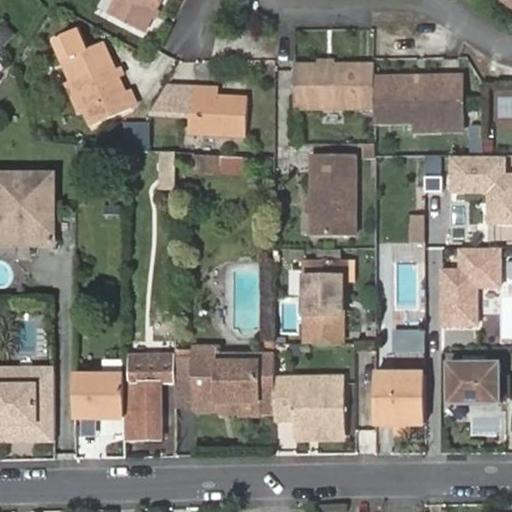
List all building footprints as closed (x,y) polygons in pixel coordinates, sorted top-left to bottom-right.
[(102,13),(109,0),(99,0),(95,9),(102,13)] [(116,0),(108,14),(144,35),(153,19),(157,11),(163,0),(116,0)] [(511,0),(497,0),(511,9),(511,0)] [(124,115),(93,52),(55,70),(86,134),(124,115)] [(376,77),(376,66),(333,67),(317,67),(296,68),(296,111),(376,112),(376,77)] [(418,78),(376,77),(376,112),(376,125),(416,125),(443,125),(443,134),(464,134),(464,78),(426,78),(426,84),(418,83),(418,78)] [(250,101),(214,99),(213,99),(213,105),(206,105),(206,91),(191,91),(165,91),(151,118),(191,118),(191,135),(249,137),(250,101)] [(213,99),(214,99),(214,91),(206,91),(206,105),(213,105),(213,99)] [(443,125),(416,125),(416,134),(443,134),(443,125)] [(174,191),(174,151),(157,151),(156,191),(174,191)] [(502,155),(452,154),(452,181),(492,182),(491,215),(511,215),(511,174),(501,174),(502,155)] [(125,155),(110,155),(110,167),(124,168),(125,155)] [(313,156),(314,239),(354,239),(355,156),(313,156)] [(198,159),(198,174),(220,173),(220,159),(198,159)] [(57,176),(0,175),(0,245),(56,246),(57,176)] [(407,214),(407,243),(422,244),(422,214),(407,214)] [(459,268),(442,267),(441,328),(477,328),(478,287),(502,287),(503,248),(459,247),(459,268)] [(344,330),(344,259),(304,259),(305,330),(344,330)] [(389,330),(388,353),(422,354),(423,330),(389,330)] [(175,383),(176,412),(195,413),(196,350),(175,350),(175,358),(175,383)] [(196,350),(195,413),(218,413),(218,418),(226,417),(226,404),(226,365),(219,364),(218,356),(218,350),(196,350)] [(240,404),(240,418),(259,418),(275,418),(276,404),(276,379),(276,350),(258,350),(258,356),(258,364),(226,365),(226,404),(240,404)] [(258,356),(226,356),(226,365),(258,364),(258,356)] [(161,383),(175,383),(175,358),(132,358),(132,383),(128,383),(128,441),(161,440),(161,383)] [(499,365),(451,365),(451,403),(499,403),(499,365)] [(57,371),(0,372),(0,427),(57,426),(57,371)] [(393,373),(377,374),(376,424),(394,424),(408,424),(425,424),(425,373),(393,373)] [(125,374),(77,375),(77,417),(125,416),(125,374)] [(276,404),(276,422),(295,422),(295,432),(317,432),(317,435),(348,434),(348,379),(276,379),(276,404)] [(226,404),(226,417),(240,418),(240,404),(226,404)] [(408,424),(394,424),(394,436),(408,436),(408,424)] [(57,426),(0,427),(0,442),(57,441),(57,426)] [(317,432),(295,432),(295,433),(295,441),(348,441),(348,434),(317,435),(317,432)]
